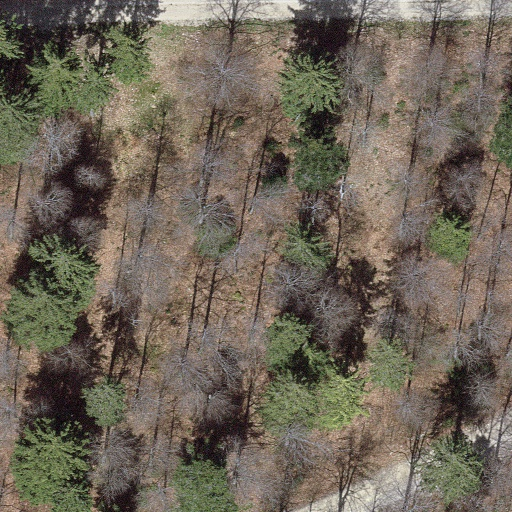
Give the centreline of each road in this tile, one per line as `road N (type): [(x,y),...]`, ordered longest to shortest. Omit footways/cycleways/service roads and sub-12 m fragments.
road 1 (track): [(511,382),(237,511)]
road 2 (track): [(0,18),(245,0)]
